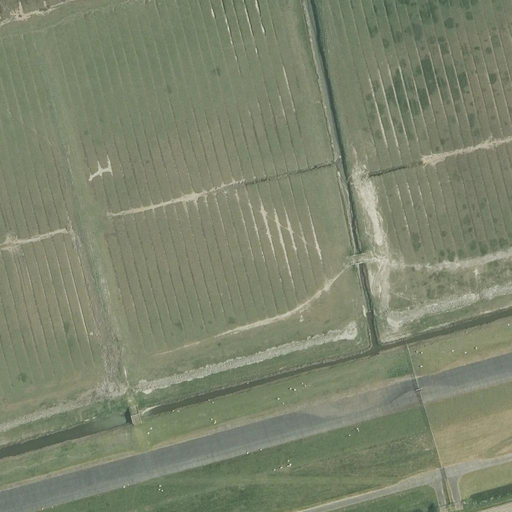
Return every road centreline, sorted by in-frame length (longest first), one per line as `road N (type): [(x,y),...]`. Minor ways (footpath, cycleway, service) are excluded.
road 1 (track): [(16,511),(511,376)]
road 2 (track): [(139,478),(411,483)]
